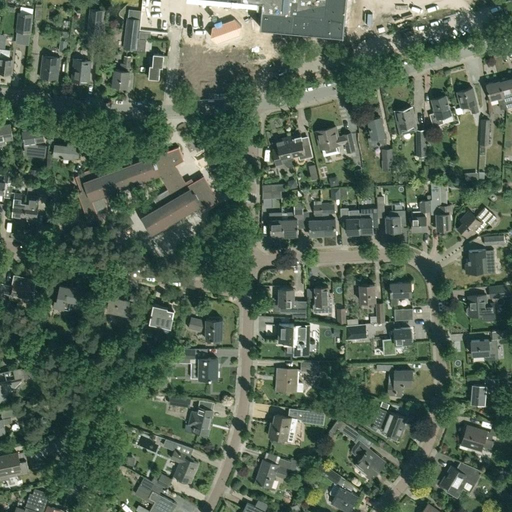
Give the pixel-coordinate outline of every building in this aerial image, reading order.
[(251,0),(262,1),(260,27),(344,35),(346,0),(251,0)] [(101,35),(104,10),(90,8),(88,34),(101,35)] [(19,13),(17,31),(30,33),(32,14),(20,13),(19,13)] [(137,49),(139,31),(141,14),(130,13),(128,28),(126,28),(124,47),(137,49)] [(235,19),(222,23),(221,20),(214,23),(215,26),(212,27),(211,36),(218,43),(240,35),(242,25),(235,19)] [(61,39),(59,50),(67,51),(70,20),(64,20),(63,30),(62,37),(64,37),(64,40),(61,39)] [(139,31),(137,49),(149,50),(151,32),(139,31)] [(0,72),(11,74),(13,58),(9,58),(10,50),(0,48),(0,57),(0,58),(0,61),(0,72)] [(163,67),(164,54),(154,53),(153,65),(150,64),(149,77),(159,78),(160,66),(163,67)] [(58,79),(60,57),(43,55),(41,77),(58,79)] [(130,64),(130,63),(130,56),(124,55),(123,63),(120,63),(119,70),(115,69),(113,85),(128,87),(130,71),(129,71),(130,64)] [(89,82),(91,61),(74,59),(72,80),(89,82)] [(511,78),(500,82),(504,95),(510,93),(511,99),(511,78)] [(504,96),(504,95),(500,82),(500,81),(486,84),(491,100),(497,98),(500,109),(507,108),(504,96)] [(479,111),(476,104),(477,103),(472,88),(457,92),(461,107),(470,105),(472,113),(479,111)] [(434,129),(441,127),(440,124),(453,120),(451,114),(445,95),(431,99),(435,112),(429,114),(432,126),(433,126),(434,129)] [(399,129),(415,125),(411,107),(394,111),(399,129)] [(370,147),(386,143),(380,116),(368,119),(372,136),(368,137),(370,147)] [(352,118),(352,128),(360,128),(360,117),(352,118)] [(488,144),(490,120),(481,119),(479,144),(488,144)] [(11,123),(0,124),(0,145),(6,144),(5,140),(13,139),(11,123)] [(338,136),(336,126),(316,131),(320,148),(322,148),(324,155),(339,152),(338,144),(345,142),(348,151),(354,150),(350,133),(344,134),(344,135),(338,136)] [(36,144),(36,142),(45,140),(43,128),(22,131),(25,149),(34,149),(33,152),(46,154),(47,146),(47,145),(36,144)] [(425,129),(415,129),(416,156),(419,156),(419,160),(426,160),(426,155),(426,139),(425,129)] [(288,137),(292,155),(298,153),(299,159),(312,156),(310,144),(303,146),(300,134),(288,137)] [(292,155),(288,137),(276,139),(278,148),(272,150),(276,164),(284,162),(285,163),(287,167),(294,165),(292,155)] [(73,145),(73,143),(69,143),(68,145),(56,144),(55,155),(78,157),(79,150),(75,149),(75,146),(73,145)] [(114,189),(159,172),(165,182),(167,186),(158,192),(156,199),(160,206),(142,217),(148,226),(151,232),(161,227),(163,229),(173,223),(172,220),(199,204),(202,209),(217,200),(204,177),(193,183),(192,182),(191,180),(185,183),(175,165),(184,160),(179,146),(155,155),(151,157),(105,174),(103,175),(101,169),(96,171),(95,167),(81,172),(82,174),(76,176),(82,192),(78,194),(88,218),(98,215),(109,211),(105,193),(114,189)] [(393,171),(392,148),(381,149),(382,170),(393,171)] [(11,178),(13,178),(14,170),(8,170),(6,180),(0,178),(0,193),(5,194),(5,197),(9,197),(10,192),(11,185),(11,178)] [(431,183),(438,182),(438,170),(426,170),(427,183),(431,183)] [(441,205),(440,182),(431,183),(432,199),(431,199),(431,211),(431,214),(437,213),(439,213),(439,212),(439,205),(441,205)] [(46,194),(47,184),(38,183),(37,193),(46,194)] [(17,218),(25,219),(27,202),(20,201),(21,193),(17,193),(10,192),(9,197),(15,198),(13,216),(17,217),(17,218)] [(27,202),(25,219),(33,220),(33,219),(38,220),(40,196),(34,196),(33,203),(27,202)] [(431,211),(431,199),(419,200),(420,211),(411,211),(411,216),(412,216),(413,230),(427,229),(426,211),(431,211)] [(309,220),(309,227),(310,235),(322,234),(322,219),(321,214),(321,204),(321,200),(314,201),(315,204),(314,204),(315,219),(309,220)] [(282,218),(283,236),(291,235),(291,238),(297,238),(297,235),(298,235),(297,227),(297,219),(303,218),(302,211),(302,201),(294,202),(294,211),(282,212),(282,218)] [(329,203),(321,204),(321,214),(329,213),(329,204),(329,203)] [(451,228),(450,213),(452,213),(452,204),(441,205),(439,205),(439,212),(439,213),(437,213),(438,229),(439,229),(439,230),(440,232),(446,231),(447,230),(447,229),(451,228)] [(361,212),(359,212),(360,232),(372,232),(372,227),(372,220),(378,220),(377,207),(361,208),(361,212)] [(349,218),(346,218),(347,225),(347,233),(350,233),(350,234),(351,235),(356,235),(357,234),(357,232),(360,232),(359,212),(359,211),(359,209),(351,210),(351,212),(349,212),(349,218)] [(388,216),(386,216),(387,231),(401,230),(401,224),(400,223),(406,222),(405,209),(388,210),(388,216)] [(486,215),(482,210),(476,216),(469,210),(461,219),(464,222),(459,228),(468,236),(480,222),(485,227),(496,216),(490,211),(486,215)] [(282,212),(269,212),(270,236),(283,236),(282,218),(282,212)] [(329,213),(321,214),(322,219),(322,234),(336,234),(335,218),(330,219),(329,213)] [(503,235),(484,236),(485,244),(504,243),(503,235)] [(469,263),(466,263),(466,272),(483,271),(483,272),(495,271),(493,250),(485,250),(485,249),(469,250),(469,263)] [(13,291),(11,298),(32,302),(37,281),(16,276),(14,286),(4,284),(4,283),(0,282),(0,297),(1,297),(3,289),(13,291)] [(392,303),(397,303),(397,296),(412,295),(411,282),(390,283),(392,303)] [(375,306),(374,300),(375,300),(374,283),(360,284),(361,301),(368,301),(369,306),(375,306)] [(497,296),(511,295),(510,284),(490,286),(490,294),(496,293),(497,296)] [(80,310),(83,298),(77,297),(79,289),(60,286),(57,301),(56,300),(54,307),(69,310),(69,308),(80,310)] [(315,305),(314,305),(314,311),(323,311),(329,311),(328,304),(329,304),(330,304),(332,302),(331,298),(330,297),(328,297),(328,296),(328,286),(314,287),(314,288),(315,293),(315,297),(315,305)] [(299,313),(299,301),(293,301),(293,288),(279,288),(279,304),(279,312),(299,313)] [(130,299),(110,295),(107,310),(121,313),(119,325),(124,326),(126,326),(129,313),(127,313),(130,299)] [(486,304),(485,295),(468,296),(469,308),(467,308),(467,309),(467,314),(468,315),(469,315),(469,316),(483,315),(483,320),(495,319),(495,314),(494,303),(486,304)] [(274,314),(275,299),(257,298),(257,313),(274,314)] [(376,322),(384,322),(383,302),(375,303),(376,322)] [(170,327),(172,316),(173,308),(153,304),(149,323),(170,327)] [(337,323),(346,323),(345,308),(336,308),(337,323)] [(394,320),(413,319),(412,308),(394,309),(394,320)] [(205,320),(191,316),(188,327),(205,331),(205,338),(221,338),(222,318),(205,318),(205,320)] [(284,354),(309,355),(310,324),(304,324),(278,323),(278,342),(286,342),(286,344),(285,344),(284,354)] [(345,339),(367,337),(366,323),(346,325),(345,339)] [(411,341),(412,340),(412,334),(411,334),(411,328),(390,329),(391,338),(383,338),(384,348),(403,347),(403,343),(411,342),(411,341)] [(491,339),(511,337),(510,330),(490,331),(491,339)] [(485,359),(490,359),(489,347),(494,347),(494,343),(497,343),(496,339),(471,340),(472,355),(485,354),(485,359)] [(168,361),(198,363),(198,378),(216,378),(217,358),(198,358),(195,358),(195,348),(181,348),(181,349),(175,348),(168,351),(168,361)] [(317,371),(318,362),(301,362),(300,371),(317,371)] [(303,391),(303,384),(302,382),(296,382),(297,369),(277,367),(276,389),(295,390),(295,391),(303,391)] [(388,383),(388,394),(401,394),(401,384),(411,384),(412,370),(395,369),(395,370),(393,370),(389,369),(389,383),(388,383)] [(33,386),(41,379),(38,375),(30,381),(33,386)] [(498,391),(499,377),(485,376),(485,384),(473,383),(472,401),(484,402),(485,391),(498,391)] [(0,401),(0,402),(22,379),(0,383),(0,401)] [(184,407),(186,397),(170,395),(169,404),(184,407)] [(0,431),(6,430),(4,423),(12,422),(11,416),(31,412),(29,404),(1,410),(2,418),(0,418),(0,431)] [(206,435),(212,410),(197,406),(196,412),(191,411),(188,423),(193,424),(192,431),(206,435)] [(396,440),(398,436),(400,436),(403,428),(401,428),(405,418),(379,408),(372,426),(382,429),(381,432),(388,436),(387,437),(390,438),(390,437),(396,440)] [(325,412),(303,409),(301,421),(323,423),(325,412)] [(297,419),(275,414),(272,428),(270,427),(268,436),(271,437),(270,440),(271,441),(282,444),(284,442),(284,439),(293,441),(297,419)] [(338,417),(333,425),(354,440),(359,433),(359,432),(338,417)] [(461,439),(459,446),(467,448),(468,445),(481,449),(482,445),(491,448),(493,441),(491,440),(492,435),(493,432),(490,431),(467,424),(462,439),(461,439)] [(511,427),(503,425),(500,436),(511,438),(511,427)] [(49,454),(66,450),(62,435),(45,439),(49,454)] [(352,446),(351,448),(352,451),(353,453),(361,459),(357,464),(356,466),(361,469),(362,469),(372,476),(384,461),(368,448),(358,439),(356,442),(352,446)] [(190,456),(179,452),(182,444),(175,442),(173,446),(175,450),(171,458),(179,461),(174,475),(190,482),(198,463),(189,459),(190,456)] [(20,461),(18,452),(10,454),(10,456),(0,458),(0,474),(15,471),(15,473),(29,470),(26,459),(20,461)] [(277,464),(262,460),(254,482),(270,487),(274,475),(285,479),(290,461),(279,457),(277,464)] [(340,486),(346,478),(322,462),(316,469),(334,482),(334,483),(330,492),(330,494),(334,496),(330,503),(347,511),(348,511),(357,495),(340,486)] [(479,475),(481,470),(469,465),(465,473),(451,465),(441,483),(449,487),(447,490),(457,496),(467,480),(474,484),(479,475)] [(172,479),(162,474),(162,473),(159,477),(155,474),(152,480),(167,488),(172,479)] [(138,488),(150,495),(153,490),(156,484),(144,476),(138,488)] [(25,509),(16,506),(14,511),(42,511),(49,493),(35,488),(33,494),(30,493),(25,509)] [(171,511),(177,504),(153,490),(150,495),(149,497),(155,501),(148,511),(171,511)] [(87,491),(78,511),(79,511),(87,511),(95,494),(87,491)] [(263,511),(264,511),(247,502),(241,511),(263,511)] [(441,511),(428,502),(421,511),(441,511)]
